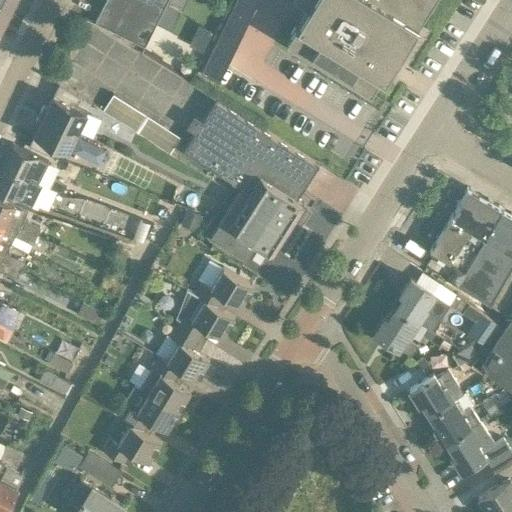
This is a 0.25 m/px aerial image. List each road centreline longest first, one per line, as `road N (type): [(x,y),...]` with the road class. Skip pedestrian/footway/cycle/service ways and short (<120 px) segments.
road 1 (residential): [(296,339),(428,132)]
road 2 (residential): [(426,511),(343,377),(296,339)]
road 3 (residential): [(184,511),(296,339)]
road 4 (residential): [(428,132),(511,0)]
